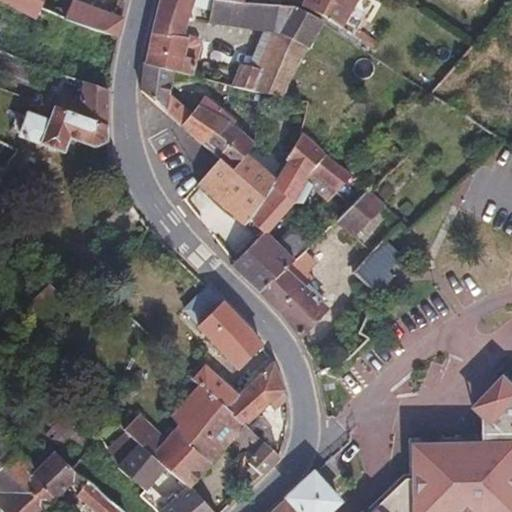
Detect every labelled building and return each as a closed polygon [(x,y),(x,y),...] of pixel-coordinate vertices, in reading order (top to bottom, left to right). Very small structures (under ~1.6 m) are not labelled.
[(0,0),(0,1),(36,22),(42,10),(66,21),(67,19),(75,1),(78,2),(78,0),(0,0)] [(194,6),(195,0),(161,0),(153,36),(146,65),(175,72),(193,76),(197,60),(185,57),(189,38),(185,37),(194,6)] [(214,0),(195,0),(194,6),(212,11),(214,0)] [(305,55),(323,24),(293,7),(244,4),(221,0),(214,0),(212,11),(210,24),(263,32),(248,67),(241,64),(232,85),(266,93),(285,97),(292,79),(305,55)] [(303,0),(302,4),(352,35),(370,5),(363,0),(303,0)] [(67,19),(119,37),(123,19),(78,2),(75,1),(67,19)] [(0,19),(0,30),(2,31),(1,35),(19,42),(23,31),(9,24),(0,19)] [(89,50),(116,55),(119,37),(67,19),(66,21),(59,37),(60,37),(89,50)] [(317,62),(305,55),(292,79),(305,84),(317,62)] [(175,72),(146,65),(141,88),(179,123),(221,160),(231,169),(242,157),(255,142),(232,122),(223,119),(227,114),(206,97),(192,113),(171,94),(175,72)] [(109,91),(84,83),(79,105),(60,99),(56,110),(108,129),(109,91)] [(56,110),(53,109),(48,121),(28,114),(21,137),(40,144),(40,145),(65,154),(71,140),(95,148),(108,142),(108,129),(56,110)] [(326,203),(350,177),(303,133),(275,184),(273,187),(251,218),(266,233),(293,203),(304,185),(326,203)] [(231,169),(221,160),(202,182),(248,222),(251,218),(273,187),(275,184),(242,157),(231,169)] [(339,223),(369,194),(351,178),(326,203),(322,207),(339,223)] [(385,208),(369,194),(339,223),(355,237),(385,208)] [(293,233),(279,247),(295,263),(305,253),(314,245),(300,231),(293,233)] [(233,265),(262,292),(295,263),(279,247),(266,233),(235,264),(233,265)] [(285,316),(301,337),(326,310),(306,291),(315,282),(308,275),(317,265),(305,253),(295,263),(262,292),(285,316)] [(49,286),(25,308),(49,329),(72,307),(49,286)] [(262,347),(207,289),(184,314),(240,370),(262,347)] [(184,370),(200,385),(226,408),(238,395),(205,366),(201,370),(191,362),(184,370)] [(238,395),(226,408),(246,427),(284,392),(272,363),(238,395)] [(511,387),(500,379),(472,408),(481,419),(511,387)] [(124,431),(137,442),(167,468),(189,487),(191,489),(235,439),(246,427),(226,408),(200,385),(170,417),(178,425),(165,439),(139,415),(124,431)] [(511,511),(511,387),(481,419),(481,438),(409,440),(410,475),(404,475),(365,511),(511,511)] [(284,392),(246,427),(280,458),(283,453),(289,421),(290,406),(284,392)] [(62,419),(43,403),(35,412),(53,429),(62,419)] [(100,434),(108,421),(90,407),(83,419),(100,434)] [(32,474),(57,500),(73,485),(80,492),(88,483),(74,471),(94,445),(62,419),(53,429),(47,435),(60,447),(56,451),(46,460),(37,470),(32,474)] [(246,427),(235,439),(247,449),(255,455),(249,464),(261,475),(280,458),(246,427)] [(10,429),(0,438),(0,439),(32,474),(37,470),(17,451),(24,444),(10,429)] [(0,510),(1,511),(44,511),(51,506),(57,500),(32,474),(0,439),(0,510)] [(142,498),(156,511),(211,511),(191,489),(189,487),(169,504),(165,497),(162,498),(151,488),(167,468),(137,442),(116,467),(147,492),(142,498)] [(42,455),(46,460),(56,451),(51,447),(42,455)] [(274,511),(329,511),(339,503),(314,475),(274,511)] [(225,495),(232,502),(246,489),(239,482),(225,495)] [(121,511),(88,483),(80,492),(77,495),(95,511),(121,511)]
